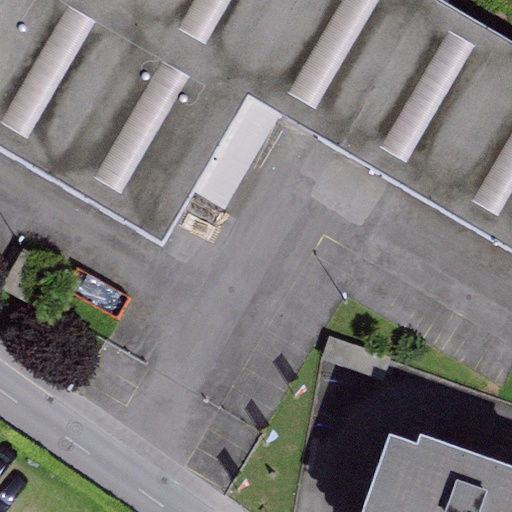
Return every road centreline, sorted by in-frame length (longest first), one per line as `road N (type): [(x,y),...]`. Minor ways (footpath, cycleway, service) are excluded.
road 1 (unknown): [(118,472),(259,240),(280,224),(308,214),(339,223),(511,313)]
road 2 (residential): [(0,388),(174,511)]
